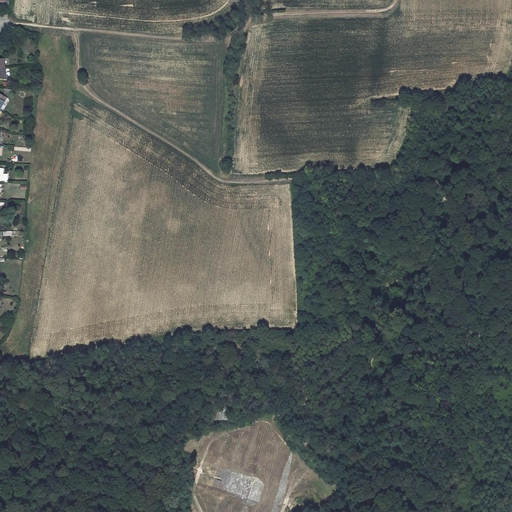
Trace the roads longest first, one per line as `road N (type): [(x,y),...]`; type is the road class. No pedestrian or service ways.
road 1 (track): [(330,203),(315,176),(216,179),(93,95),(81,83),(76,29)]
road 2 (track): [(395,0),(382,10),(254,18),(209,38),(76,29)]
road 3 (track): [(200,511),(192,492),(210,442),(266,423)]
